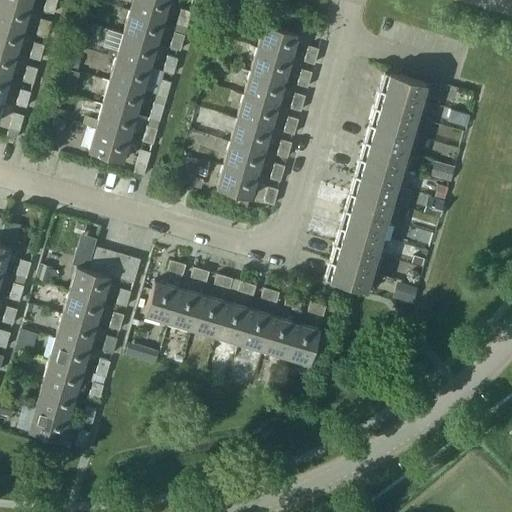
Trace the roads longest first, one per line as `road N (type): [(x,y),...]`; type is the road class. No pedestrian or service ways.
road 1 (residential): [(0,177),(259,243),(283,229),(352,0)]
road 2 (tertiary): [(235,511),(332,476),(404,432),(511,342)]
